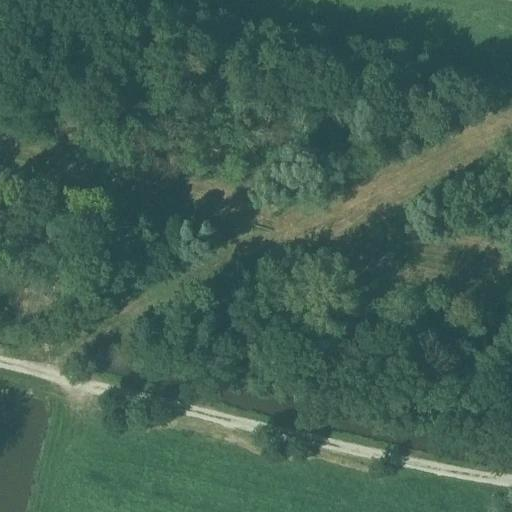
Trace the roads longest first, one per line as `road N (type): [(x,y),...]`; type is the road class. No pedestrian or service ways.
road 1 (track): [(511,484),(0,364)]
road 2 (track): [(32,372),(74,406),(59,511)]
